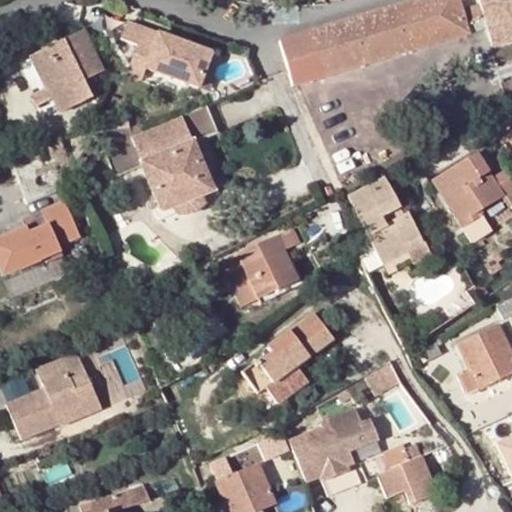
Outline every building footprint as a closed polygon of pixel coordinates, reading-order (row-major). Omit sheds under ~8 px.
[(511,0),(477,0),(480,6),(461,12),(457,0),(417,0),(279,41),(292,86),(486,29),(491,46),(511,39),(511,0)] [(211,53),(128,21),(121,40),(138,46),(151,51),(145,69),(198,89),(211,53)] [(83,31),(30,58),(44,89),(32,97),(43,121),(91,98),(83,81),(102,71),(83,31)] [(151,51),(138,46),(131,64),(145,69),(151,51)] [(135,167),(142,164),(191,142),(217,132),(206,105),(130,136),(126,126),(103,130),(93,132),(112,177),(135,167)] [(63,154),(58,139),(44,143),(50,158),(63,154)] [(191,142),(142,164),(162,210),(211,189),(191,142)] [(463,230),(483,217),(479,210),(502,196),(509,208),(511,205),(511,175),(509,170),(492,180),(476,155),(433,181),(463,230)] [(63,161),(55,164),(59,177),(67,174),(63,161)] [(405,246),(420,238),(408,214),(403,216),(383,178),(348,198),(382,267),(408,253),(405,246)] [(61,255),(56,244),(78,235),(63,201),(30,215),(27,225),(24,227),(0,236),(0,268),(3,274),(20,267),(21,269),(40,260),(39,258),(41,258),(46,262),(61,255)] [(27,225),(30,215),(21,219),(24,227),(27,225)] [(483,217),(463,230),(471,243),(491,231),(483,217)] [(277,236),(216,263),(219,271),(224,269),(235,292),(250,285),(256,301),(298,281),(277,236)] [(405,246),(408,253),(424,246),(420,238),(405,246)] [(497,254),(482,264),(489,274),(500,267),(497,261),(500,259),(497,254)] [(12,297),(61,278),(54,261),(5,280),(12,297)] [(242,308),(256,301),(250,285),(235,292),(242,308)] [(511,296),(495,307),(501,319),(511,312),(511,296)] [(295,369),(321,351),(317,346),(329,338),(312,315),(267,348),(272,355),(258,366),(256,363),(242,373),(257,394),(265,389),(279,405),(306,386),(295,369)] [(511,361),(495,325),(454,346),(465,369),(454,374),(464,394),(511,372),(511,361)] [(332,343),(329,338),(317,346),(321,351),(332,343)] [(432,342),(416,350),(422,361),(438,353),(432,342)] [(20,437),(58,421),(54,415),(81,404),(77,393),(89,387),(73,349),(34,366),(42,384),(45,390),(35,395),(32,388),(4,401),(20,437)] [(42,384),(32,388),(35,395),(45,390),(42,384)] [(97,406),(89,387),(77,393),(81,404),(54,415),(58,421),(59,424),(97,406)] [(321,428),(287,441),(303,482),(317,476),(325,497),(358,485),(346,451),(376,439),(369,420),(360,423),(355,410),(319,423),(321,428)] [(269,434),(235,449),(241,462),(276,447),(269,434)] [(511,436),(494,444),(510,481),(511,480),(511,436)] [(374,475),(384,500),(402,493),(407,507),(435,495),(419,456),(374,475)] [(227,459),(211,464),(216,479),(232,475),(227,459)] [(256,466),(215,482),(227,511),(250,511),(263,507),(272,504),(256,466)] [(106,511),(146,499),(141,484),(79,505),(80,511),(106,511)]
